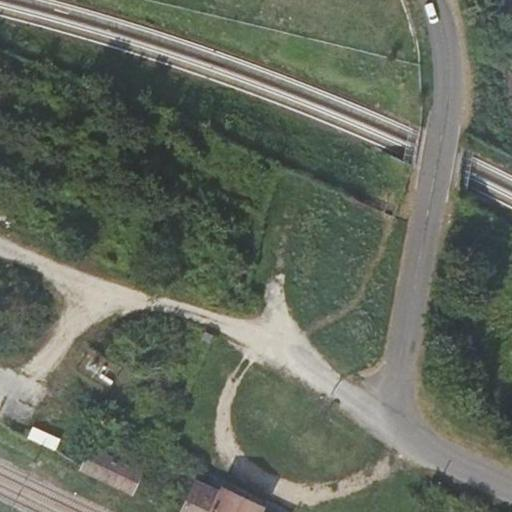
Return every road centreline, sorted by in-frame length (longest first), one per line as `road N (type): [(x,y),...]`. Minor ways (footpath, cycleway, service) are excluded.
road 1 (tertiary): [(433,0),(447,95),(395,405),(419,442),(511,486)]
road 2 (track): [(0,244),(74,277),(222,322),(350,395),(395,405)]
